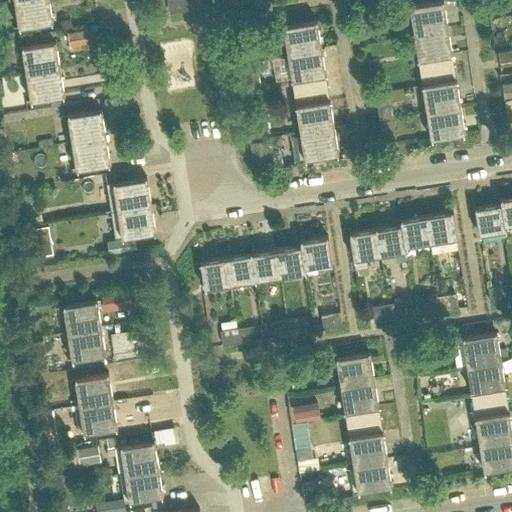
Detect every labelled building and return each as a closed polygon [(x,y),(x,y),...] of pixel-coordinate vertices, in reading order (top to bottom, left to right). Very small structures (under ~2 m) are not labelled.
[(50,0),(15,0),(19,24),(53,19),(50,0)] [(167,0),(170,11),(186,8),(185,0),(167,0)] [(185,0),(186,8),(203,6),(202,0),(185,0)] [(413,30),(447,25),(443,0),(429,0),(409,3),(413,30)] [(287,51),(321,45),(317,18),(283,23),(287,51)] [(378,24),(368,25),(370,38),(380,36),(378,24)] [(438,80),(455,77),(447,25),(413,30),(417,57),(434,54),(438,80)] [(86,28),(68,31),(70,45),(88,42),(86,28)] [(26,71),(60,66),(56,39),(22,45),(18,45),(21,67),(26,66),(26,71)] [(312,100),(329,98),(321,45),(287,51),(291,77),(308,74),(312,100)] [(498,50),(500,60),(511,58),(511,50),(511,48),(498,50)] [(460,104),(455,77),(438,80),(434,54),(417,57),(426,109),(460,104)] [(60,66),(26,71),(31,98),(65,93),(60,66)] [(333,124),(329,98),(312,100),(308,74),(291,77),(299,129),(333,124)] [(375,94),(377,103),(391,101),(389,91),(375,94)] [(460,104),(426,109),(430,136),(464,131),(460,104)] [(71,139),(105,134),(101,106),(67,112),(71,139)] [(384,143),(397,141),(393,117),(380,119),(384,143)] [(333,124),(299,129),(300,134),(295,135),(298,157),(338,151),(333,124)] [(105,134),(71,139),(76,166),(109,161),(105,134)] [(253,165),(253,164),(268,162),(265,138),(249,141),(253,165)] [(111,208),(117,207),(151,202),(147,175),(107,181),(111,208)] [(505,222),(511,220),(511,193),(500,196),(501,201),(504,222),(505,222)] [(506,227),(505,222),(504,222),(501,201),(474,205),(478,231),(506,227)] [(111,208),(111,209),(115,235),(121,234),(155,229),(151,202),(117,207),(111,208)] [(453,209),(425,213),(429,239),(432,252),(457,248),(454,235),(457,235),(453,209)] [(404,243),(405,243),(429,239),(425,213),(399,217),(400,222),(401,222),(404,243)] [(406,248),(405,243),(404,243),(401,222),(400,222),(376,226),(380,252),(406,248)] [(365,254),(380,252),(376,226),(348,230),(354,267),(367,265),(365,254)] [(109,251),(137,247),(135,234),(107,238),(109,251)] [(305,264),(331,260),(327,234),(299,238),(300,243),(301,243),(305,264)] [(306,269),(305,264),(301,243),(300,243),(276,247),(280,273),(306,269)] [(255,277),(280,273),(276,247),(251,251),(255,277)] [(230,281),(255,277),(251,251),(226,255),(230,281)] [(52,259),(51,252),(37,254),(38,262),(52,259)] [(204,286),(230,281),(226,255),(200,259),(204,286)] [(490,301),(508,298),(506,283),(488,286),(490,301)] [(104,309),(132,305),(129,286),(101,290),(104,309)] [(439,294),(441,308),(458,306),(456,291),(439,294)] [(424,311),(441,308),(439,294),(422,297),(424,311)] [(68,330),(102,325),(97,297),(63,303),(68,330)] [(388,302),(391,316),(408,314),(405,299),(388,302)] [(374,319),(391,316),(388,302),(371,305),(374,319)] [(323,327),(342,324),(339,310),(321,313),(323,327)] [(287,318),(290,333),(304,330),(306,330),(304,315),(287,318)] [(273,335),(290,333),(287,318),(271,320),(273,335)] [(237,326),(240,341),(256,338),(257,338),(254,323),(237,326)] [(102,325),(68,330),(72,357),(106,352),(102,325)] [(223,343),(240,341),(237,326),(221,329),(223,343)] [(466,362),(500,357),(496,330),(462,335),(466,362)] [(448,357),(458,356),(456,331),(447,332),(448,357)] [(340,383),(374,377),(370,350),(336,356),(340,383)] [(491,412),(508,409),(500,357),(466,362),(470,388),(487,386),(491,412)] [(79,403),(113,398),(109,371),(75,377),(79,403)] [(365,432),(382,430),(374,377),(340,383),(344,409),(361,406),(365,432)] [(511,435),(511,431),(508,409),(491,412),(487,386),(470,388),(479,441),(511,435)] [(117,425),(113,398),(79,403),(80,408),(75,409),(79,431),(117,425)] [(323,408),(325,425),(311,427),(313,444),(342,440),(338,406),(323,408)] [(387,456),(382,430),(365,432),(361,406),(344,409),(353,461),(387,456)] [(124,427),(139,425),(137,410),(121,413),(124,427)] [(511,435),(479,441),(483,468),(511,463),(511,435)] [(154,439),(115,445),(119,471),(158,466),(154,439)] [(308,439),(292,440),(293,451),(309,451),(308,439)] [(100,459),(97,443),(76,447),(79,462),(100,459)] [(387,456),(353,461),(348,462),(353,489),(391,483),(387,456)] [(124,498),(162,492),(158,466),(119,471),(123,496),(124,498)] [(124,498),(123,496),(96,501),(97,511),(110,511),(126,510),(124,498)]
